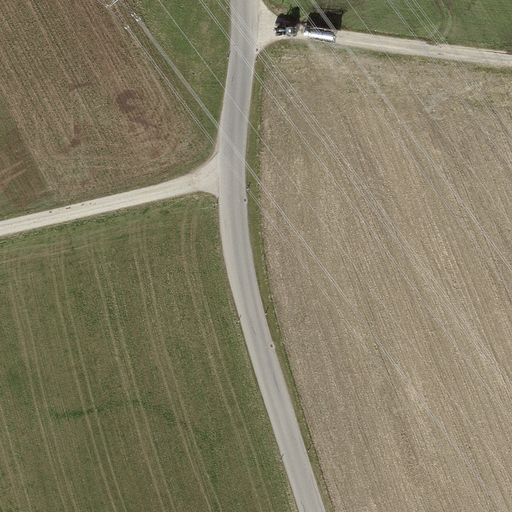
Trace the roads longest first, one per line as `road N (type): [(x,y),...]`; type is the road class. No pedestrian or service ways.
road 1 (tertiary): [(245,0),(234,223),(248,300),(312,511)]
road 2 (track): [(511,59),(246,24)]
road 3 (track): [(0,228),(231,175)]
